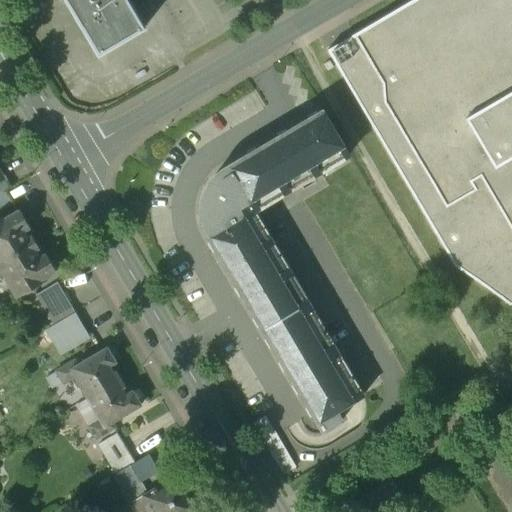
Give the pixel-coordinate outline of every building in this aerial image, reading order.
[(66,0),(99,55),(144,28),(127,0),(66,0)] [(511,0),(406,0),(353,34),(381,84),(382,102),(446,209),(478,192),(471,182),(480,177),(511,233),(511,0)] [(511,233),(480,177),(471,182),(478,192),(446,209),(382,102),(381,84),(353,34),(340,42),(327,50),(455,266),(510,306),(511,304),(511,233)] [(214,186),(209,194),(207,202),(207,204),(206,213),(206,215),(208,223),(208,225),(211,232),(321,418),(315,421),(322,433),(342,421),(337,412),(362,397),(253,211),(349,155),(325,115),(231,170),(225,175),(219,180),(214,186)] [(0,178),(0,180),(0,179),(0,193),(9,188),(10,188),(3,177),(0,178)] [(0,210),(16,201),(9,188),(0,193),(0,210)] [(19,210),(7,217),(6,217),(0,220),(0,263),(35,242),(27,229),(29,227),(19,210)] [(35,242),(0,263),(0,267),(16,295),(43,279),(43,278),(55,271),(45,254),(43,255),(35,242)] [(58,284),(37,296),(54,326),(75,314),(58,284)] [(89,338),(75,314),(54,326),(46,331),(60,355),(89,338)] [(78,364),(72,368),(76,375),(89,397),(122,378),(113,363),(116,361),(108,346),(78,364)] [(75,359),(58,369),(65,382),(76,375),(72,368),(78,364),(75,359)] [(122,378),(89,397),(101,418),(106,425),(112,422),(142,404),(133,390),(130,392),(122,378)] [(295,468),(265,416),(252,424),(283,475),(295,468)] [(101,418),(90,425),(98,437),(115,427),(112,422),(106,425),(101,418)] [(99,448),(108,462),(128,450),(120,436),(99,448)] [(128,450),(108,462),(115,474),(136,462),(128,450)] [(149,494),(136,502),(141,511),(192,511),(198,509),(178,476),(149,494)] [(139,478),(119,490),(129,506),(136,502),(149,494),(139,478)] [(392,481),(353,504),(357,511),(389,511),(405,503),(392,481)]
